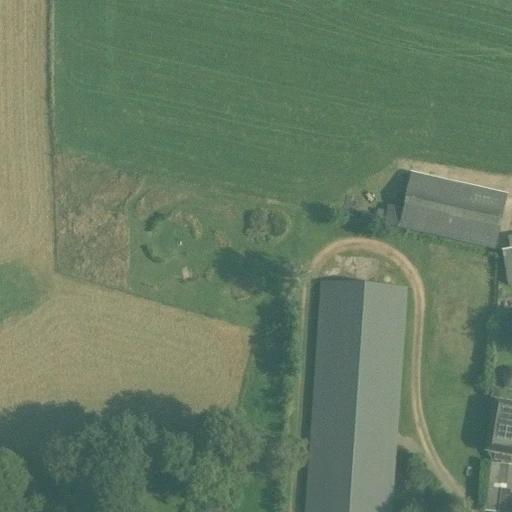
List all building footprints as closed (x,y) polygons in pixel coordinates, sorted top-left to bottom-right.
[(493,251),(506,196),(411,175),(398,230),(493,251)] [(397,184),(362,176),(356,200),(391,208),(397,184)] [(369,223),(372,211),(340,204),(338,215),(369,223)] [(501,249),(504,284),(511,283),(511,234),(505,235),(506,249),(501,249)] [(391,511),(407,290),(319,283),(303,511),(391,511)] [(511,406),(494,403),(485,452),(511,457),(511,406)] [(484,511),(511,511),(511,467),(490,465),(484,511)]
